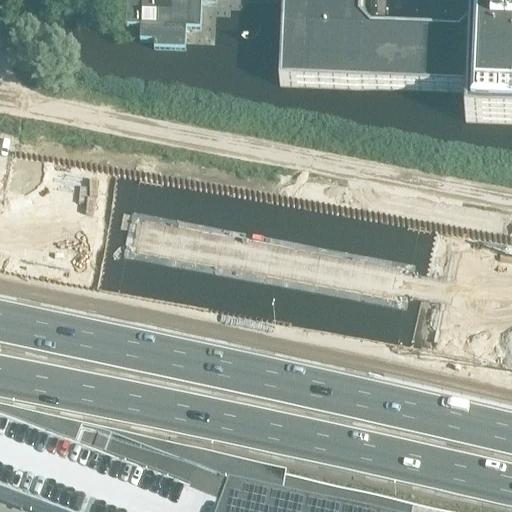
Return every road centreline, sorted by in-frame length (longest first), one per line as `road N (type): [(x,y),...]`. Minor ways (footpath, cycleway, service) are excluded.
road 1 (motorway): [(0,370),(511,482)]
road 2 (motorway): [(511,428),(0,316)]
road 3 (track): [(0,106),(511,205)]
road 4 (motorway): [(511,284),(0,187)]
road 5 (motorway): [(0,298),(511,389)]
